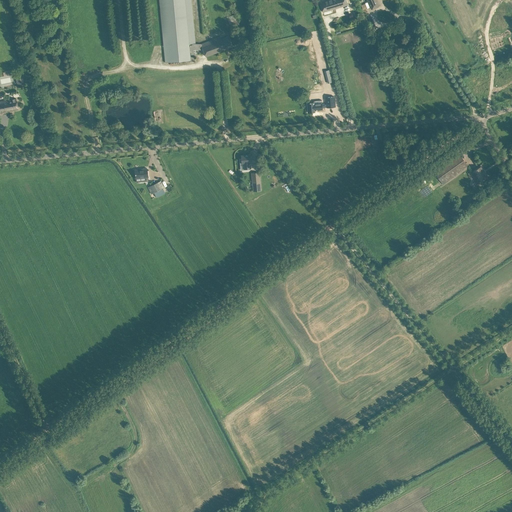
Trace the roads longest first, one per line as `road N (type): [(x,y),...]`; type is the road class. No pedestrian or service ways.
road 1 (unclassified): [(0,161),(479,117)]
road 2 (track): [(329,223),(0,455)]
road 3 (track): [(329,223),(511,439)]
road 4 (track): [(230,511),(450,366)]
road 5 (track): [(479,117),(329,223)]
road 6 (unknown): [(479,117),(421,25),(394,8)]
